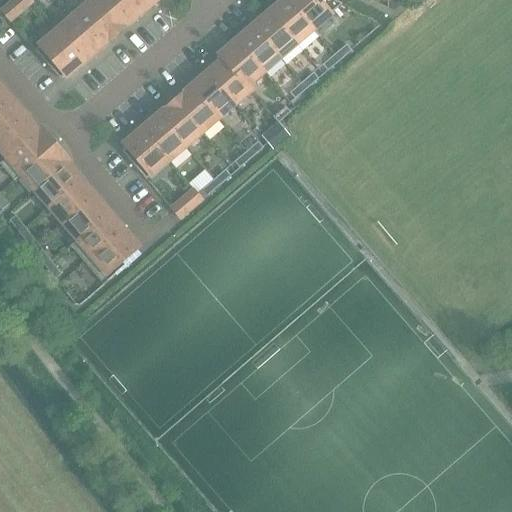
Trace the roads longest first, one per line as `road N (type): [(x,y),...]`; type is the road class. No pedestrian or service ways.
road 1 (residential): [(214,0),(71,131)]
road 2 (residential): [(71,131),(85,159),(159,244)]
